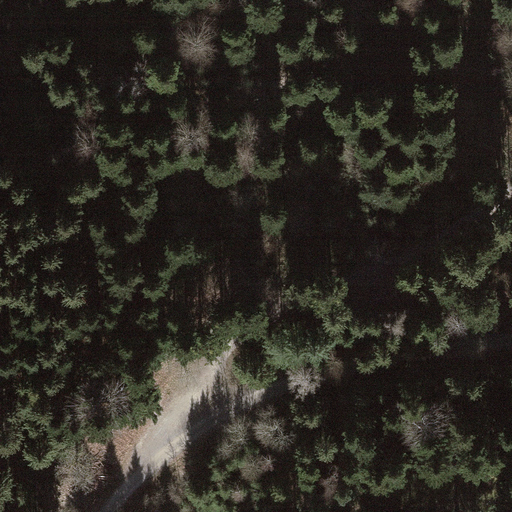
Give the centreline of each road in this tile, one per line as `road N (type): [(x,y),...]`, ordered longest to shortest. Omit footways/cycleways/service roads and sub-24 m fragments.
road 1 (track): [(108,511),(198,432),(322,371),(511,343)]
road 2 (track): [(198,432),(211,364),(251,321),(461,228),(511,185)]
